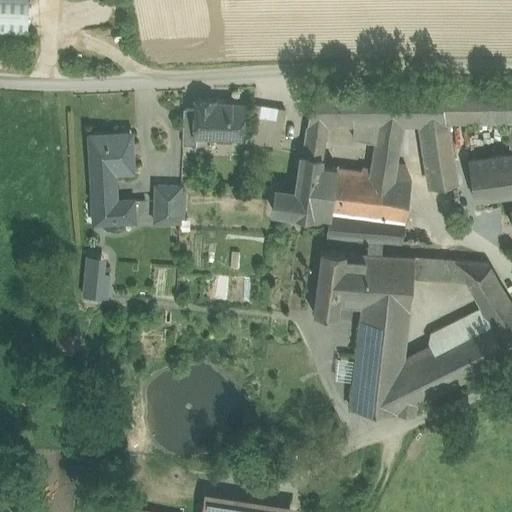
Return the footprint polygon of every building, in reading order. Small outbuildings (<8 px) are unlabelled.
[(0,0),(0,35),(27,36),(29,0),(0,0)] [(511,161),(511,85),(502,86),(507,123),(511,157),(511,161)] [(507,123),(502,86),(437,87),(442,124),(447,124),(507,123)] [(442,124),(437,87),(312,88),(307,126),(327,126),(354,125),(377,124),(401,124),(418,124),(442,124)] [(213,101),(196,100),(195,108),(196,134),(213,135),(217,139),(230,139),(233,135),(241,136),(242,105),(213,104),(213,101)] [(258,114),(276,117),(278,106),(260,103),(258,114)] [(196,134),(195,108),(183,108),(183,145),(196,145),(196,134)] [(281,120),(259,116),(253,150),(275,154),(281,120)] [(292,122),(281,120),(275,154),(286,155),(292,122)] [(374,141),(377,124),(354,125),(351,138),(374,141)] [(401,124),(377,124),(374,141),(397,144),(401,124)] [(456,185),(447,124),(442,124),(418,124),(428,188),(456,185)] [(305,136),(325,138),(327,126),(307,126),(305,136)] [(130,132),(89,134),(92,201),(102,201),(116,199),(115,173),(134,172),(132,153),(127,153),(127,147),(130,146),(130,132)] [(303,150),(323,153),(325,138),(305,136),(303,150)] [(397,144),(374,141),(372,155),(395,158),(397,144)] [(284,168),(286,155),(275,154),(253,150),(252,162),(284,168)] [(302,157),(321,160),(323,153),(303,150),(302,157)] [(395,158),(372,155),(368,174),(338,170),(333,214),(331,214),(330,218),(327,236),(367,240),(380,242),(400,244),(410,181),(392,178),(395,158)] [(321,160),(302,157),(296,196),(275,193),(272,213),(312,220),(313,215),(330,218),(331,214),(333,214),(338,170),(321,167),(321,160)] [(473,201),(511,195),(511,161),(511,157),(468,163),(473,201)] [(182,185),(156,184),(154,220),(180,221),(182,185)] [(135,197),(116,199),(102,201),(103,223),(136,221),(135,197)] [(138,217),(152,217),(153,197),(138,197),(138,217)] [(103,223),(102,201),(92,201),(93,223),(103,223)] [(367,240),(368,254),(361,310),(350,409),(397,413),(403,363),(413,278),(416,257),(381,255),(380,242),(367,240)] [(112,249),(88,247),(82,295),(107,297),(112,249)] [(345,252),(322,251),(314,315),(336,317),(337,307),(345,252)] [(368,254),(345,252),(337,307),(361,310),(368,254)] [(456,259),(416,257),(413,278),(466,281),(456,259)] [(487,261),(456,259),(466,281),(474,295),(498,283),(487,261)] [(506,296),(498,283),(474,295),(481,309),(506,296)] [(511,357),(511,305),(506,296),(481,309),(431,336),(429,351),(448,388),(511,357)] [(72,336),(38,338),(39,355),(74,352),(72,336)] [(448,388),(429,351),(403,363),(397,413),(416,414),(417,404),(448,388)] [(201,510),(211,511),(298,511),(299,509),(204,495),(201,510)]
